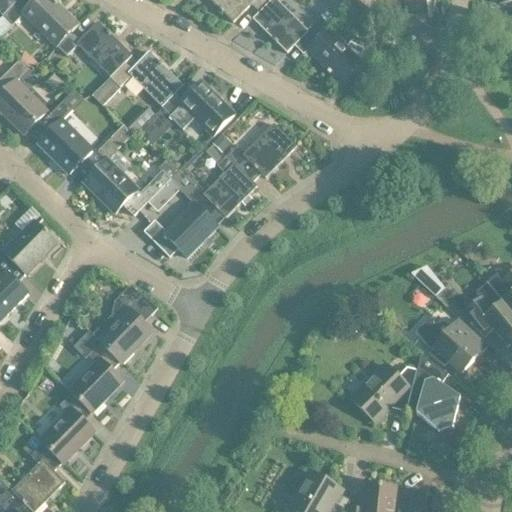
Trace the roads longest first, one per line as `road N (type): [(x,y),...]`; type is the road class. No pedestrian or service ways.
road 1 (residential): [(378,147),(114,0)]
road 2 (residential): [(197,315),(232,264),(378,147)]
road 3 (residential): [(83,511),(197,315)]
road 4 (residential): [(493,482),(281,427)]
road 5 (residential): [(0,402),(88,247)]
road 6 (unclassified): [(378,147),(427,93),(455,42),(460,0)]
road 7 (residential): [(197,315),(88,247)]
road 8 (residential): [(88,247),(71,220),(0,157)]
